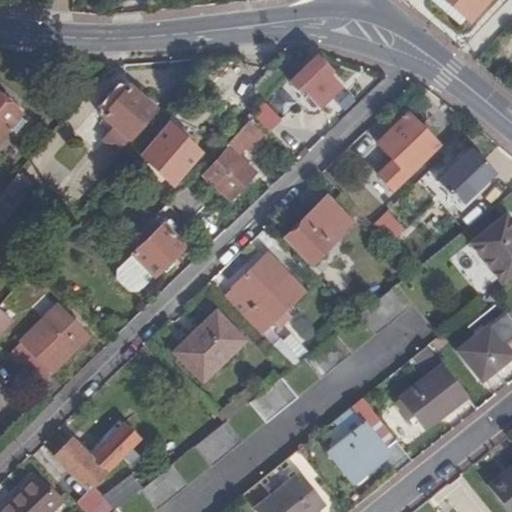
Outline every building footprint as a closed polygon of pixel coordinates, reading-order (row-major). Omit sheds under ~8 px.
[(466,19),(443,0),(430,0),(460,25),(466,19)] [(443,0),(466,19),(470,23),(489,0),(443,0)] [(266,97),(299,61),(285,54),(254,86),(266,97)] [(339,87),(327,74),(330,71),(316,57),(313,60),(307,54),(292,70),(297,75),(290,82),(303,96),(306,93),(318,106),(339,87)] [(118,153),(155,110),(126,85),(118,85),(98,108),(100,116),(116,129),(105,142),(118,153)] [(18,116),(20,115),(0,98),(0,138),(9,128),(18,116)] [(280,119),(263,101),(251,113),(269,131),(280,119)] [(392,190),(438,145),(407,114),(377,143),(393,160),(378,175),(392,190)] [(15,133),(25,122),(18,116),(9,128),(15,133)] [(230,200),(256,172),(237,155),(245,147),(250,140),(255,144),(263,134),(249,121),(226,147),(228,149),(204,177),(230,200)] [(173,186),(200,153),(168,123),(140,156),(173,186)] [(249,150),(255,144),(250,140),(245,147),(249,150)] [(359,158),(371,171),(386,158),(374,145),(359,158)] [(462,204),(494,172),(471,149),(436,182),(449,195),(451,192),(462,204)] [(0,222),(3,225),(33,188),(17,175),(0,195),(0,222)] [(204,207),(184,187),(171,200),(190,220),(204,207)] [(309,264),(351,223),(350,221),(360,211),(341,192),(331,202),(326,197),(284,237),(309,264)] [(157,212),(166,202),(156,194),(147,204),(157,212)] [(511,222),(506,214),(469,244),(502,285),(511,276),(511,222)] [(393,225),(383,216),(373,225),(383,235),(393,225)] [(154,277),(185,246),(171,232),(176,227),(168,219),(116,269),(116,278),(130,291),(138,292),(153,276),(154,277)] [(46,268),(56,258),(48,250),(39,261),(46,268)] [(284,311),(303,293),(267,254),(232,287),(240,294),(231,303),(260,334),(273,322),(278,327),(289,317),(284,311)] [(232,287),(223,295),(231,303),(240,294),(232,287)] [(375,335),(407,309),(390,289),(359,315),(375,335)] [(61,305),(9,355),(37,385),(89,335),(61,305)] [(0,334),(12,320),(0,309),(0,334)] [(202,381),(244,340),(215,311),(174,353),(202,381)] [(511,356),(511,354),(504,344),(511,337),(511,320),(506,312),(458,350),(482,380),(511,356)] [(335,333),(349,323),(341,314),(319,333),(322,336),(319,339),(323,343),(335,333)] [(320,379),(352,354),(335,333),(323,343),(310,354),(304,359),(320,379)] [(443,333),(432,342),(438,350),(449,341),(443,333)] [(310,354),(290,334),(283,341),(280,338),(271,346),(280,355),(292,368),(304,359),(310,354)] [(464,394),(427,346),(414,356),(429,376),(396,402),(406,416),(411,412),(423,427),(464,394)] [(292,368),(280,355),(276,359),(288,372),(292,368)] [(265,423),(297,398),(281,377),(260,394),(249,403),(265,423)] [(249,403),(260,394),(253,386),(234,402),(240,410),(249,403)] [(385,448),(395,440),(362,398),(333,421),(345,437),(326,452),(351,484),(389,453),(385,448)] [(226,421),(240,410),(234,402),(217,415),(224,422),(226,421)] [(211,467),(243,441),(226,421),(224,422),(195,446),(211,467)] [(92,485),(122,456),(130,465),(138,457),(130,449),(139,440),(123,424),(89,457),(70,438),(53,456),(89,490),(76,503),(84,511),(112,511),(116,510),(102,496),(92,485)] [(156,511),(188,485),(171,465),(143,488),(140,490),(156,511)] [(504,477),(511,471),(511,467),(511,466),(501,473),(504,477)] [(511,511),(511,471),(504,477),(501,473),(487,484),(508,511),(511,511)] [(140,490),(143,488),(132,473),(102,496),(116,510),(117,509),(140,490)] [(313,511),(324,504),(301,474),(261,506),(265,511),(313,511)] [(0,511),(50,511),(60,503),(35,478),(14,498),(17,500),(9,508),(7,505),(0,511)] [(14,498),(7,505),(9,508),(17,500),(14,498)]
